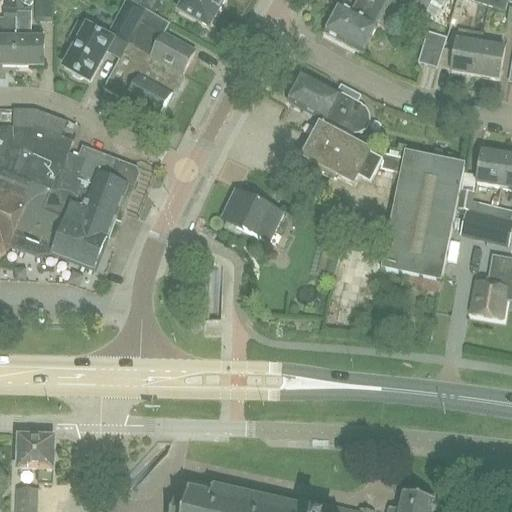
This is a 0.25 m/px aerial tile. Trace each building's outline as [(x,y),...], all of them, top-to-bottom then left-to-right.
[(52,0),(36,0),(36,24),(53,24),(52,0)] [(211,30),(228,0),(182,0),(176,11),(211,30)] [(386,31),(398,7),(385,0),(361,0),(363,1),(359,7),(354,9),(351,13),(339,6),(323,35),(362,55),(379,26),(386,31)] [(385,0),(398,7),(400,3),(424,16),(432,0),(385,0)] [(511,24),(511,4),(497,0),(488,0),(487,7),(509,14),(507,24),(511,24)] [(112,36),(130,46),(144,19),(126,9),(112,36)] [(0,68),(15,69),(16,11),(5,11),(5,21),(0,21),(1,39),(0,39),(0,68)] [(15,69),(44,69),(45,36),(31,36),(31,11),(16,11),(15,69)] [(168,104),(172,103),(184,81),(182,77),(184,73),(149,53),(162,30),(144,19),(130,46),(104,92),(158,122),(168,104)] [(65,70),(72,74),(73,78),(80,82),(84,81),(91,84),(114,42),(88,28),(87,29),(80,25),(70,44),(77,48),(65,70)] [(184,73),(197,50),(162,30),(149,53),(184,73)] [(447,40),(428,34),(418,64),(438,70),(447,40)] [(475,79),(481,46),(457,42),(451,75),(475,79)] [(505,50),(481,46),(475,79),(499,83),(505,50)] [(324,123),(342,133),(347,135),(352,136),(357,135),(362,134),(366,132),(368,128),(370,124),(370,120),(369,116),(368,113),(365,110),(362,107),(358,105),(362,98),(342,87),(338,93),(305,75),(289,104),(324,123)] [(231,106),(211,147),(230,156),(250,115),(231,106)] [(354,189),(366,167),(373,154),(373,153),(320,125),(301,160),(354,189)] [(83,150),(79,159),(68,155),(73,144),(32,128),(32,130),(0,129),(0,250),(7,254),(11,245),(37,255),(52,256),(94,273),(114,221),(119,224),(138,176),(135,170),(83,150)] [(406,154),(405,154),(391,151),(389,157),(373,154),(366,167),(371,170),(377,161),(383,165),(381,172),(401,177),(381,272),(441,284),(466,166),(406,154)] [(501,190),(506,157),(482,153),(477,186),(501,190)] [(511,157),(506,157),(501,190),(511,191),(511,157)] [(284,215),(245,196),(236,191),(221,221),(268,245),(284,215)] [(462,191),(458,211),(471,214),(473,204),(475,195),(462,191)] [(494,219),(496,210),(473,204),(471,214),(479,216),(494,219)] [(511,221),(511,213),(496,210),(494,219),(511,223),(511,221)] [(511,224),(479,217),(474,241),(508,249),(511,231),(511,224)] [(333,280),(338,260),(340,255),(323,251),(317,276),(333,280)] [(511,261),(493,258),(489,285),(475,282),(469,319),(506,326),(509,303),(511,303),(511,261)] [(426,283),(423,298),(441,302),(444,286),(426,283)] [(53,486),(54,439),(19,438),(18,471),(39,471),(38,485),(53,486)] [(444,511),(447,502),(433,499),(432,503),(405,496),(402,507),(398,506),(396,511),(394,511),(390,511),(332,511),(297,504),(296,507),(213,488),(212,492),(192,487),(191,495),(178,492),(173,511),(444,511)] [(17,490),(16,511),(36,511),(37,491),(17,490)]
